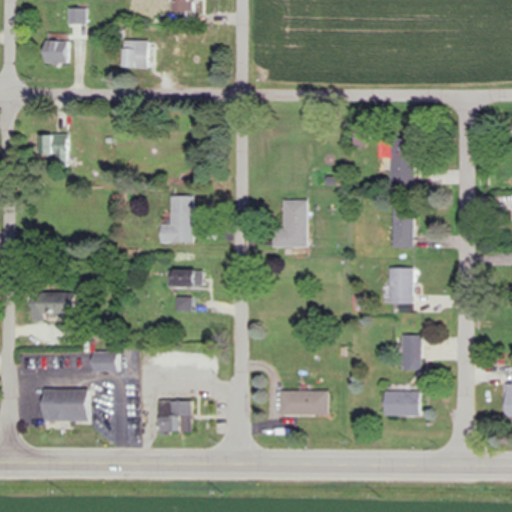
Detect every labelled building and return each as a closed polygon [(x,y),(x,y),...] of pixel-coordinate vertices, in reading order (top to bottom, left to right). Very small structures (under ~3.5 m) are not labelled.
[(198,25),(198,2),(174,2),(174,25),(198,25)] [(73,25),(93,25),(93,9),(73,9),(73,25)] [(128,69),(154,69),(154,42),(128,42),(128,69)] [(74,136),(44,136),(44,160),(74,160),(74,136)] [(394,186),(417,186),(417,153),(394,153),(394,186)] [(175,198),(176,223),(165,223),(165,243),(198,243),(198,198),(175,198)] [(312,247),(312,201),(287,201),(287,228),(277,228),(277,247),(312,247)] [(397,248),(418,248),(418,209),(397,209),(397,248)] [(393,304),(418,304),(418,268),(393,268),(393,304)] [(201,287),(201,270),(176,270),(176,287),(201,287)] [(77,293),(36,293),(36,317),(77,317),(77,293)] [(425,333),(399,333),(399,353),(406,353),(406,368),(425,368),(425,333)] [(91,390),(47,390),(47,421),(91,421),(91,390)] [(331,415),(331,391),(283,391),(284,415),(331,415)] [(388,391),(388,416),(424,416),(424,391),(388,391)] [(162,401),(162,434),(197,434),(197,401),(162,401)]
